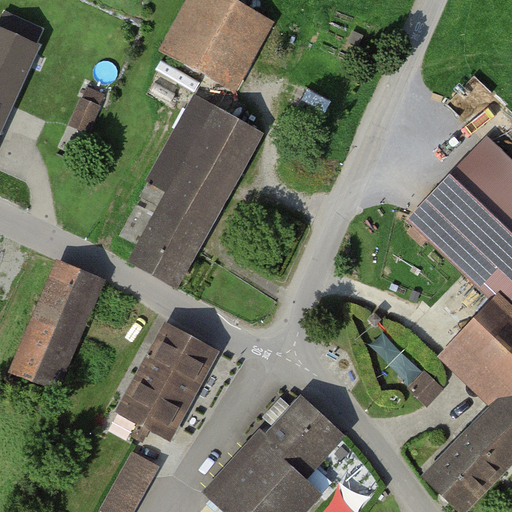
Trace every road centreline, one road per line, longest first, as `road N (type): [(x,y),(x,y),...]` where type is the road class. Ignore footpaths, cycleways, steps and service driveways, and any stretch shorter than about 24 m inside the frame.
road 1 (residential): [(292,356),(306,301),(435,0)]
road 2 (residential): [(0,216),(232,336),(292,356)]
road 3 (residential): [(292,356),(336,394),(426,511)]
